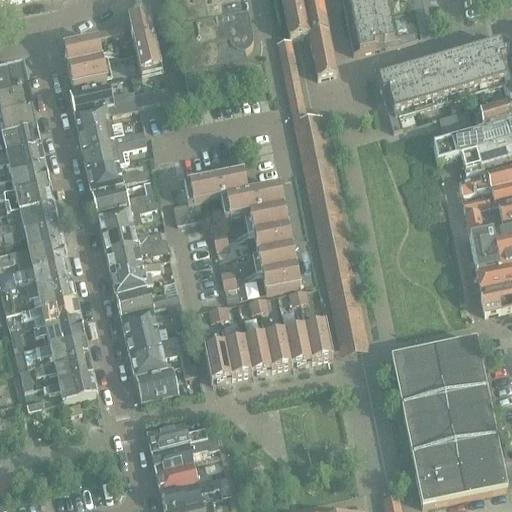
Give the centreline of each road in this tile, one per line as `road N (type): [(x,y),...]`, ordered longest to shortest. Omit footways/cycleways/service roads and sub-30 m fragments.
road 1 (residential): [(143,511),(32,37)]
road 2 (residential): [(372,63),(511,29)]
